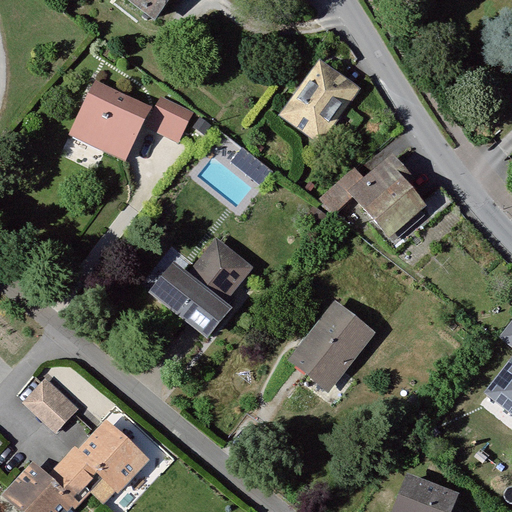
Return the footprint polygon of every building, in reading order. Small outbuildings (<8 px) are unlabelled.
[(122,0),(155,25),(173,0),(122,0)] [(354,101),(314,72),(275,125),(315,154),(354,101)] [(151,118),(94,88),(68,135),(125,166),(144,130),(175,147),(192,114),(162,97),(151,118)] [(428,211),(391,164),(371,178),(360,167),(326,200),(342,215),(356,201),(391,244),(428,211)] [(191,275),(172,259),(146,291),(203,338),(229,307),(224,303),(251,270),(217,243),(191,275)] [(369,336),(329,304),(285,361),(325,392),(369,336)] [(511,323),(503,337),(511,343),(511,323)] [(511,363),(488,392),(511,411),(511,363)] [(76,410),(45,381),(24,404),(55,433),(76,410)] [(31,455),(2,487),(29,511),(57,511),(96,471),(118,491),(151,455),(104,412),(49,471),(31,455)] [(455,511),(462,494),(410,476),(397,511),(455,511)]
